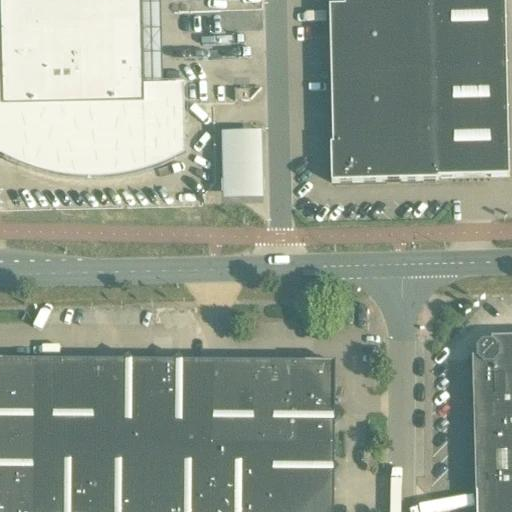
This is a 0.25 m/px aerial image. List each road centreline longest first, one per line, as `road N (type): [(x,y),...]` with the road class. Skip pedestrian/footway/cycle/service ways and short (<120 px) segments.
road 1 (unclassified): [(276,268),(273,0)]
road 2 (unclassified): [(398,511),(400,265)]
road 3 (unknown): [(511,328),(480,334),(466,356),(468,476)]
road 4 (tertiary): [(276,268),(120,272)]
road 5 (tertiary): [(400,265),(276,268)]
road 6 (tertiary): [(0,285),(120,272)]
road 7 (tertiary): [(120,272),(0,265)]
